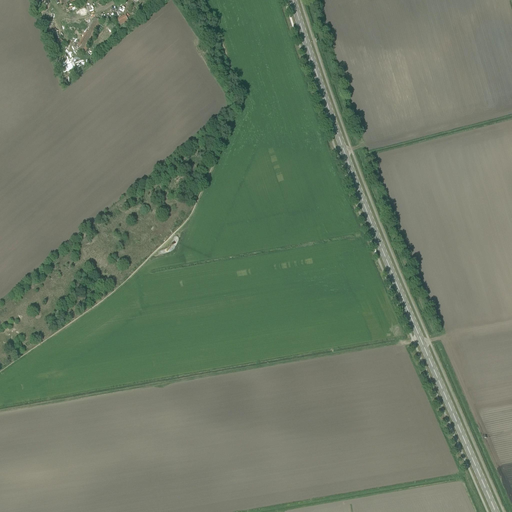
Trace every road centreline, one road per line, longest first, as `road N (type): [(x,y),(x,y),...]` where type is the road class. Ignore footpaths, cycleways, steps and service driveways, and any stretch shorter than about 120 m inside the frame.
road 1 (primary): [(495,511),(383,252),(292,0)]
road 2 (track): [(429,341),(0,413)]
